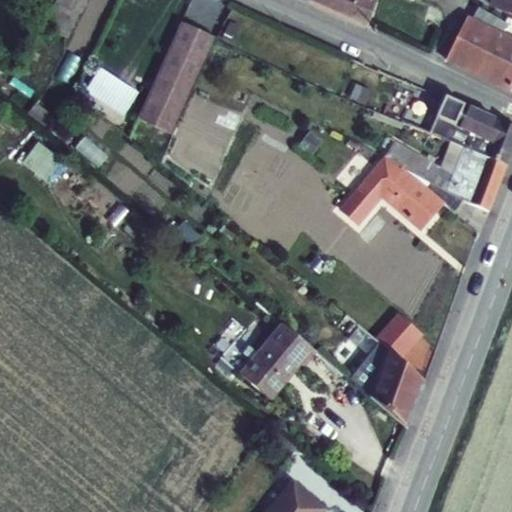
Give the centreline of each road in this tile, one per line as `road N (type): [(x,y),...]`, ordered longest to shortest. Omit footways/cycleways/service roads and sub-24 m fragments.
road 1 (residential): [(414,511),(511,252)]
road 2 (unclassified): [(511,107),(274,0)]
